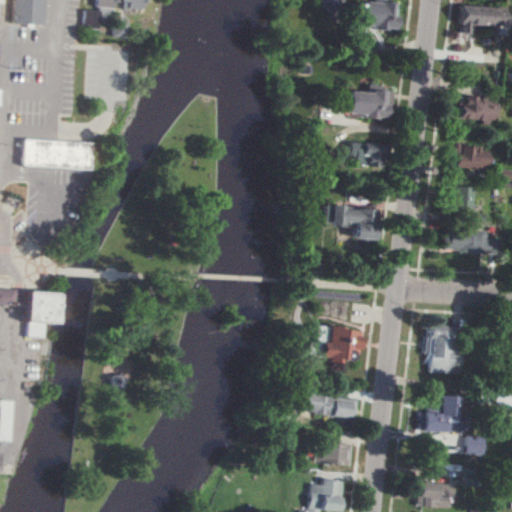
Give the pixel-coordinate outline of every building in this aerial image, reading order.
[(42,0),(42,24),(13,23),(13,0),(42,0)] [(138,0),(120,0),(120,9),(138,10),(138,0)] [(312,0),(326,14),(339,2),(336,0),(312,0)] [(351,1),(349,25),(389,29),(390,16),(388,16),(389,4),(351,1)] [(464,24),(501,26),(502,7),(455,5),(454,33),(464,33),(464,24)] [(79,28),(95,29),(96,10),(79,9),(79,28)] [(124,37),(124,21),(110,20),(109,37),(124,37)] [(339,115),(380,118),(381,110),(385,110),(386,91),(377,91),(378,85),(362,84),(362,92),(340,91),(339,115)] [(455,120),(486,122),(488,98),(457,96),(455,120)] [(20,167),(90,171),(91,144),(21,140),(20,167)] [(348,165),(370,166),(371,143),(343,142),(342,156),(348,157),(348,165)] [(448,166),(482,168),(483,147),(450,145),(448,166)] [(496,178),(510,181),(511,171),(497,169),(496,178)] [(470,187),(445,186),(444,210),(469,211),(470,187)] [(368,239),(370,210),(343,208),(343,206),(323,205),(322,225),(347,227),(346,238),(368,239)] [(495,252),(494,239),(481,239),(481,231),(438,231),(439,253),(495,252)] [(0,289),(16,289),(16,306),(0,305),(0,289)] [(24,292),(57,293),(56,324),(37,324),(23,323),(24,292)] [(23,323),(23,336),(37,337),(37,324),(23,323)] [(455,373),(456,342),(448,342),(448,325),(424,324),(422,372),(455,373)] [(356,330),(310,326),(309,342),(314,342),(313,357),(321,358),(320,361),(346,363),(346,354),(354,354),(356,330)] [(511,358),(511,328),(501,329),(502,359),(511,358)] [(511,405),(511,391),(489,390),(488,405),(511,405)] [(300,414),(351,416),(352,397),(301,395),(300,414)] [(0,401),(11,402),(10,442),(0,441),(0,401)] [(343,466),(346,446),(316,441),(313,462),(343,466)] [(304,483),(302,510),(293,509),(292,511),(314,511),(315,510),(334,511),(336,481),(315,479),(315,484),(304,483)] [(450,499),(450,484),(413,483),(412,507),(443,507),(443,499),(450,499)]
